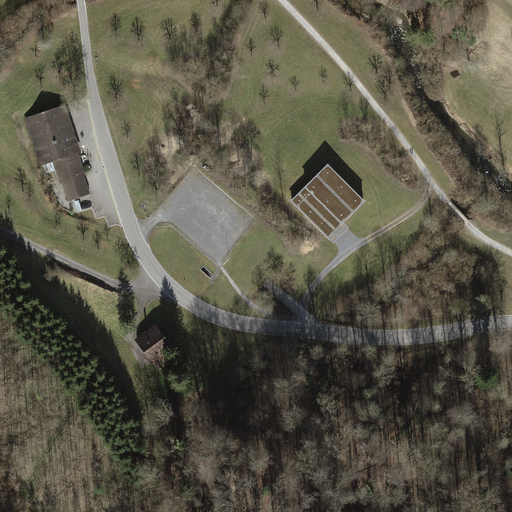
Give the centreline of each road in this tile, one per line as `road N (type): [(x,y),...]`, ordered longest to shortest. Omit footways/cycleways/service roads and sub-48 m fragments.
road 1 (unclassified): [(81,0),(96,104),(131,227),(178,293),(245,324),(327,332),(417,336),(511,322)]
road 2 (track): [(281,0),(354,79),(448,203),(511,253)]
road 3 (track): [(31,244),(32,275),(93,346),(145,425),(154,511)]
road 4 (track): [(300,311),(341,257),(417,208),(430,180)]
road 5 (track): [(0,229),(122,286),(160,277)]
